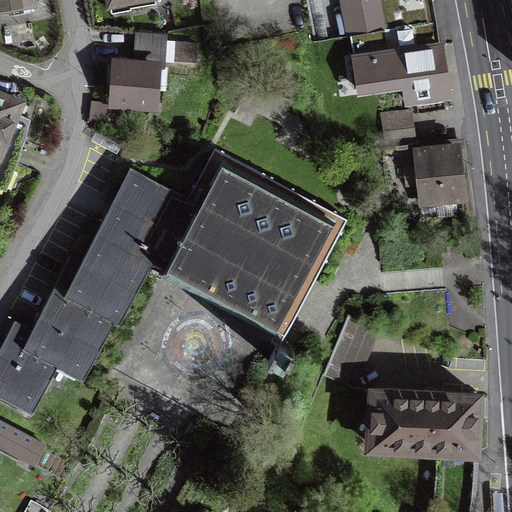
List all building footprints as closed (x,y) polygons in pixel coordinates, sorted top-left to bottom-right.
[(0,0),(0,9),(34,3),(33,0),(0,0)] [(343,0),(350,35),(429,22),(425,0),(343,0)] [(429,22),(350,35),(360,89),(403,82),(407,101),(409,101),(409,100),(448,92),(448,94),(451,94),(441,44),(440,44),(440,46),(434,47),(429,22)] [(137,47),(165,49),(166,33),(138,31),(137,47)] [(197,44),(175,43),(174,60),(196,61),(197,44)] [(165,49),(137,47),(135,64),(155,65),(164,66),(165,49)] [(135,64),(117,63),(114,101),(153,103),(155,65),(135,64)] [(14,98),(0,93),(0,152),(14,118),(8,114),(14,98)] [(107,103),(92,102),(91,119),(106,120),(107,103)] [(410,110),(382,115),(385,131),(412,126),(410,110)] [(16,113),(14,118),(0,152),(0,184),(4,186),(14,161),(12,160),(15,152),(20,154),(26,138),(30,118),(16,113)] [(412,126),(385,131),(388,147),(415,142),(412,126)] [(388,147),(381,147),(389,211),(418,226),(466,222),(457,145),(420,150),(418,141),(415,142),(388,147)] [(328,224),(222,167),(199,211),(174,257),(170,266),(218,291),(276,322),(328,224)] [(119,203),(86,266),(72,258),(27,341),(25,345),(56,362),(83,376),(113,319),(118,322),(157,249),(174,257),(199,211),(185,204),(188,198),(132,170),(124,184),(115,201),(119,203)] [(377,328),(348,316),(324,374),(353,386),(377,328)] [(27,341),(11,332),(0,352),(0,392),(31,409),(56,362),(25,345),(27,341)] [(275,346),(268,358),(271,360),(278,347),(275,346)] [(290,348),(285,358),(288,359),(293,349),(290,348)] [(478,395),(374,390),(371,445),(437,448),(475,450),(478,395)] [(40,441),(0,419),(0,445),(29,461),(40,441)] [(475,450),(437,448),(435,485),(433,502),(430,511),(470,511),(473,494),(475,450)] [(259,485),(246,478),(241,486),(254,493),(259,485)] [(503,511),(502,490),(492,491),(493,511),(503,511)] [(49,511),(51,510),(32,499),(24,511),(49,511)]
